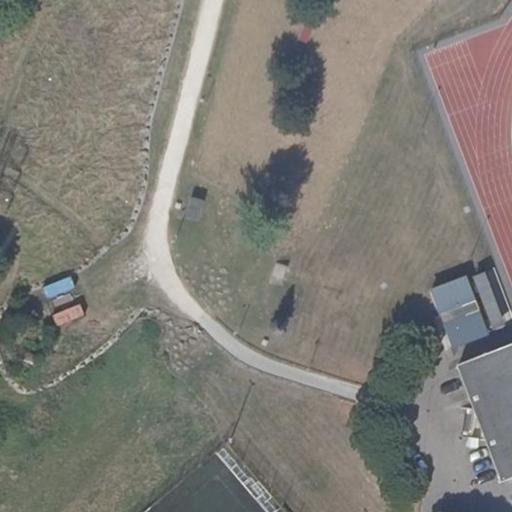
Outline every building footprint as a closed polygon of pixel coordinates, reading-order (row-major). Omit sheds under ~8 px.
[(482,271),(472,276),(494,330),(503,326),(482,271)] [(453,283),(418,296),(440,350),(474,337),(453,283)] [(511,348),(510,344),(491,352),(511,406),(511,348)] [(511,476),(511,406),(491,352),(446,369),(458,400),(474,441),(490,485),(511,476)] [(474,441),(458,400),(455,439),(474,441)] [(511,511),(511,497),(500,503),(503,511),(511,511)]
